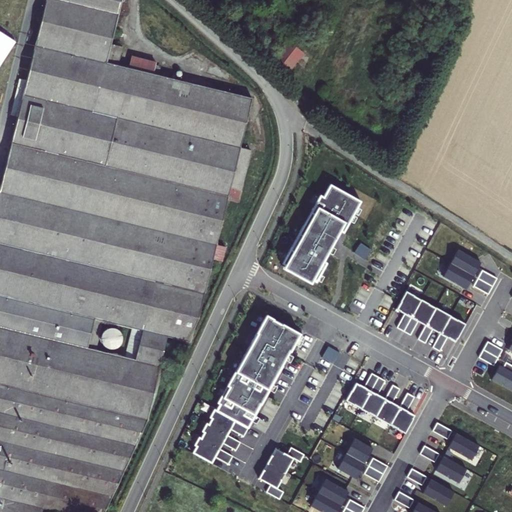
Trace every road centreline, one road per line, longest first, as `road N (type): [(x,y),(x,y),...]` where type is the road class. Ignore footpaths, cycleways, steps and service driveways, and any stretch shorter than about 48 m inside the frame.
road 1 (residential): [(168,0),(266,83),(280,107),(280,169),(237,269)]
road 2 (track): [(280,107),(511,260)]
road 3 (residential): [(237,269),(124,511)]
road 4 (residential): [(334,323),(247,473)]
road 5 (residential): [(450,383),(375,511)]
road 6 (residential): [(424,204),(356,334)]
